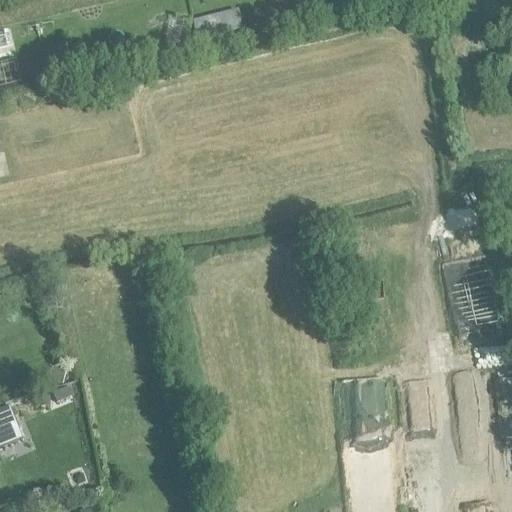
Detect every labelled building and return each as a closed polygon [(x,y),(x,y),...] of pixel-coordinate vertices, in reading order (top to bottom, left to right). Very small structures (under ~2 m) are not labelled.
[(196,41),(209,38),(205,19),(192,23),(196,41)] [(0,65),(0,87),(6,86),(20,82),(15,62),(0,65)] [(52,369),(49,382),(61,386),(65,373),(52,369)] [(63,391),(51,396),(55,406),(67,401),(63,391)] [(0,438),(17,431),(8,410),(0,413),(0,438)]
